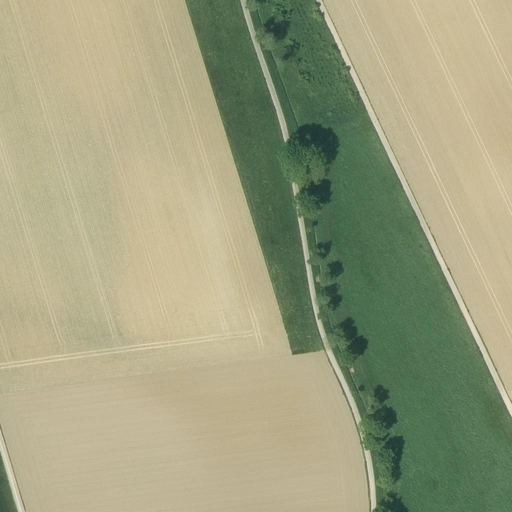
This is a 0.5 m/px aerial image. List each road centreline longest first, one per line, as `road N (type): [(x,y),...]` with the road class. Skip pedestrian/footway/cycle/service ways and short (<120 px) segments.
road 1 (track): [(251,0),(302,180),(321,306),(371,444),(380,511)]
road 2 (track): [(320,0),(511,408)]
